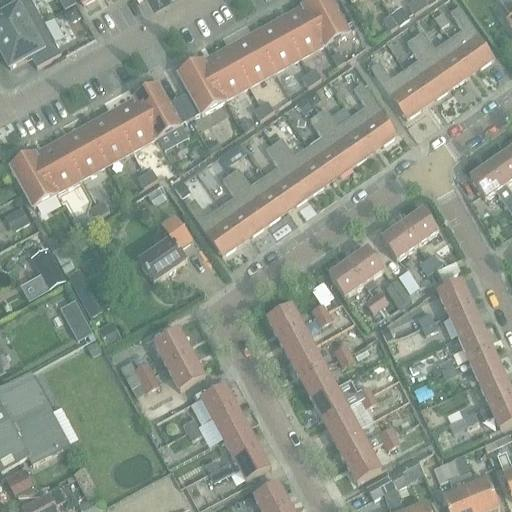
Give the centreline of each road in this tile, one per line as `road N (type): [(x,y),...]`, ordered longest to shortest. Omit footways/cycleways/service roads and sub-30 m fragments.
road 1 (residential): [(323,511),(224,314),(243,293),(426,170)]
road 2 (residential): [(0,105),(12,111),(210,0)]
road 3 (residential): [(511,329),(426,170)]
